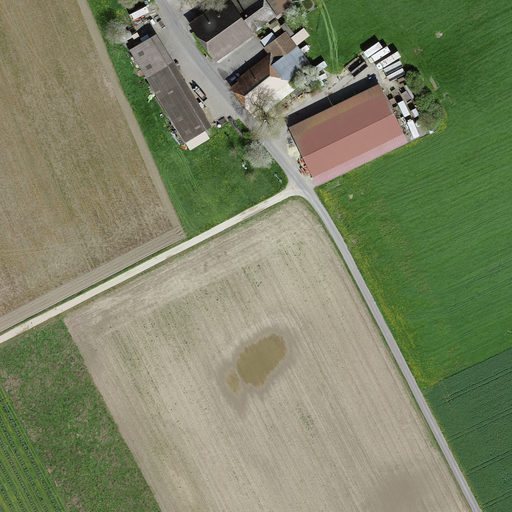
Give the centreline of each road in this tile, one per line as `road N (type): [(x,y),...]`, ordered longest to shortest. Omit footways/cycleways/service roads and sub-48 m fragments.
road 1 (residential): [(159,0),(196,64),(278,152),(318,209),(477,511)]
road 2 (track): [(302,186),(0,340)]
